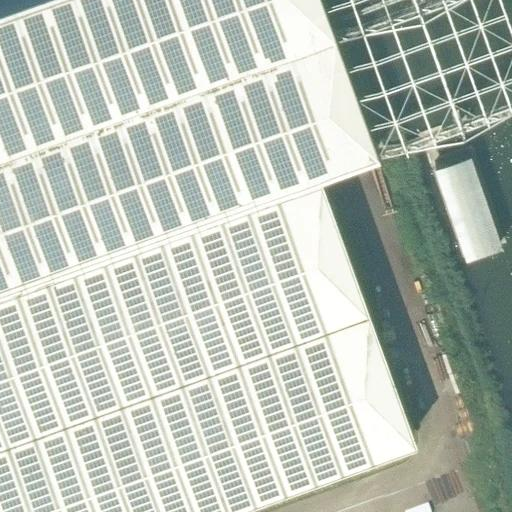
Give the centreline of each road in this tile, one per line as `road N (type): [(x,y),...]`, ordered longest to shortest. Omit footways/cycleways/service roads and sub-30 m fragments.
road 1 (unknown): [(273,511),(411,465),(443,444),(445,413),(360,155)]
road 2 (unknown): [(0,302),(82,511)]
